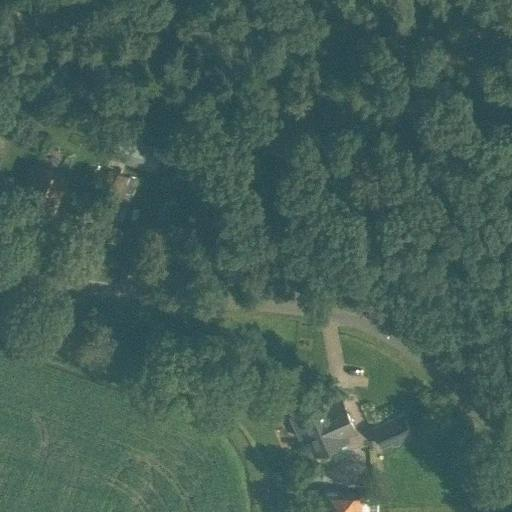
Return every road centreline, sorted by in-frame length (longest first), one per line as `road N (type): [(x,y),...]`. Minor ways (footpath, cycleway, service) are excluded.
road 1 (unclassified): [(511,442),(413,348),(368,325),(313,310),(0,274)]
road 2 (track): [(0,319),(191,397),(227,424),(257,466),(287,480)]
